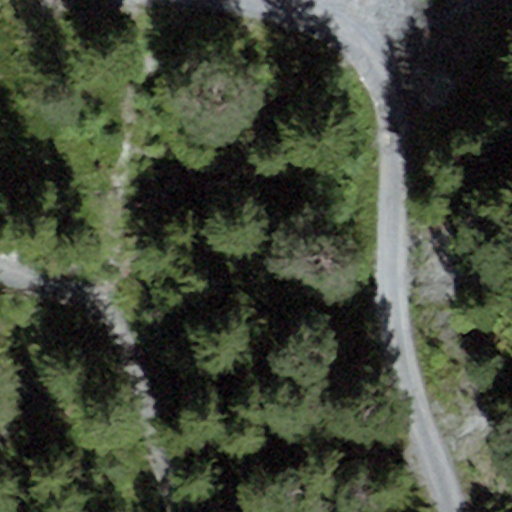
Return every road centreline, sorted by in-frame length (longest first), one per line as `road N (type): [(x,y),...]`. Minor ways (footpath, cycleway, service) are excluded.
road 1 (track): [(441,511),(393,358),(385,278),(394,113),(383,73),(284,12),(201,0)]
road 2 (track): [(169,511),(166,474),(129,356),(102,316),(0,270)]
